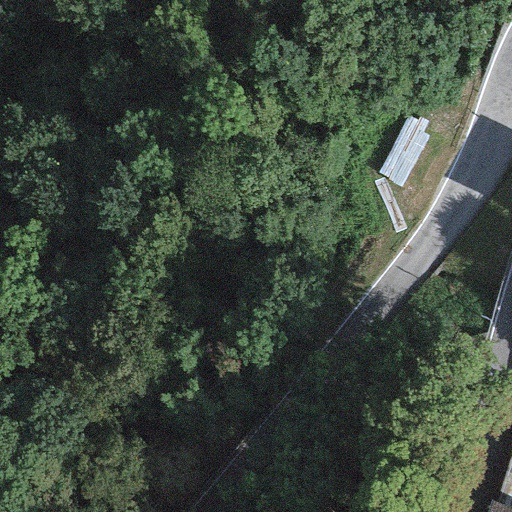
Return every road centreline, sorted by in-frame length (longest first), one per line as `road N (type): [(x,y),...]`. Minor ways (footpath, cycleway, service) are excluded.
road 1 (tertiary): [(217,511),(414,272),(481,175),(511,108)]
road 2 (tertiary): [(511,300),(479,511)]
